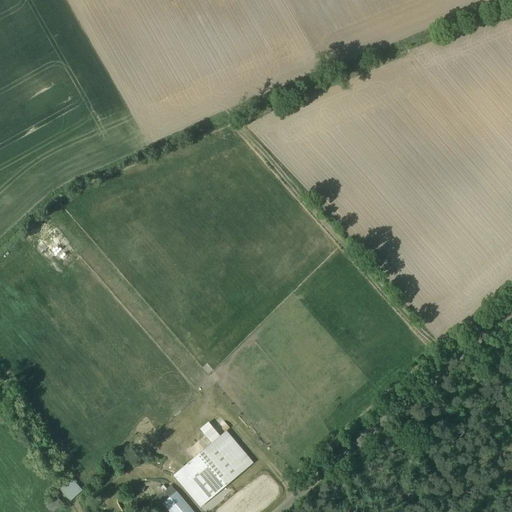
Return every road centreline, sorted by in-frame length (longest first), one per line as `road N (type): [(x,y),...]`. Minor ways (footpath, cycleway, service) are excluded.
road 1 (track): [(450,364),(230,116)]
road 2 (unclassified): [(511,311),(279,511)]
